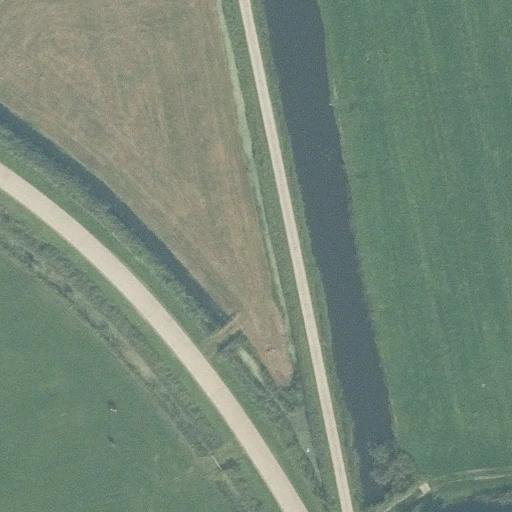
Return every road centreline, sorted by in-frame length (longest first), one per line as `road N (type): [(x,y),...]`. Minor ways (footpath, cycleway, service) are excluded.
road 1 (unclassified): [(346,511),(243,0)]
road 2 (tertiary): [(295,511),(234,413),(165,324),(91,247),(0,174)]
